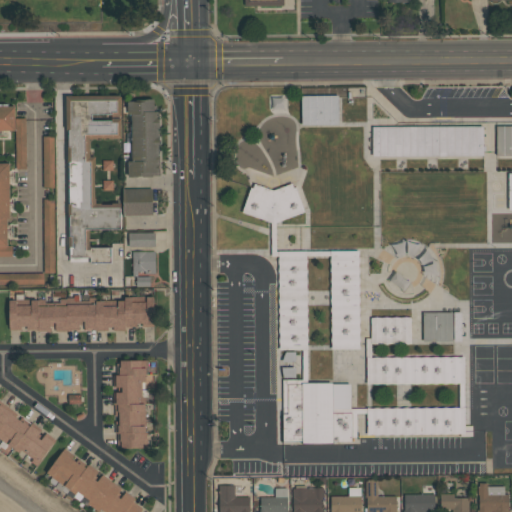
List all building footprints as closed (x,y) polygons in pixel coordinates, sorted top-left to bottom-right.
[(301,96),(302,125),(339,124),(338,95),(301,96)] [(70,261),(87,260),(111,260),(110,247),(89,248),(89,229),(120,229),(120,203),(95,204),(94,156),(90,156),(90,139),(122,138),(121,96),(65,96),(66,127),(61,127),(61,131),(68,131),(70,261)] [(128,177),(161,176),(160,111),(154,111),(154,100),(130,100),(131,161),(128,161),(128,177)] [(0,130),(15,130),(16,169),(26,169),(26,118),(15,118),(15,106),(0,106),(0,130)] [(372,157),(483,156),(483,126),(372,127),(372,157)] [(511,126),(496,126),(497,156),(511,155),(511,126)] [(41,174),(41,150),(32,150),(32,162),(35,162),(35,174),(41,174)] [(9,163),(0,163),(0,255),(12,256),(12,245),(9,245),(9,163)] [(304,213),(294,183),(273,190),(251,183),(243,214),(274,223),(304,213)] [(153,215),(152,188),(123,189),(124,216),(153,215)] [(154,232),(128,233),(129,247),(155,246),(154,232)] [(331,349),(360,349),(358,250),(330,251),(331,349)] [(132,251),(133,274),(156,273),(155,251),(132,251)] [(279,350),(308,349),(306,251),(277,251),(279,350)] [(150,277),(137,276),(137,286),(149,286),(150,277)] [(9,330),(52,330),(154,329),(153,299),(117,299),(118,306),(103,306),(103,304),(39,305),(39,300),(30,300),(30,305),(17,305),(17,300),(9,300),(9,330)] [(452,342),(453,312),(423,312),(423,341),(452,342)] [(410,317),(371,317),(371,344),(411,343),(410,317)] [(366,383),(463,384),(464,358),(367,356),(366,383)] [(118,448),(146,448),(146,380),(147,380),(147,360),(119,360),(119,376),(113,376),(113,387),(121,387),(121,392),(113,392),(113,404),(118,404),(118,448)] [(465,407),(350,408),(350,382),(282,382),(283,443),(352,443),(352,435),(465,435),(465,407)] [(0,436),(41,462),(55,438),(0,403),(0,436)] [(46,473),(87,501),(85,504),(97,511),(148,511),(97,477),(100,473),(63,449),(46,473)] [(396,511),(396,496),(378,496),(377,479),(366,480),(366,511),(396,511)] [(250,511),(250,495),(235,496),(234,484),(219,484),(220,511),(250,511)] [(507,511),(507,485),(477,485),(477,511),(507,511)] [(286,511),(287,487),(275,487),(274,497),(260,496),(259,511),(256,511),(255,511),(286,511)] [(293,488),(292,511),(323,511),(324,488),(293,488)] [(360,511),(361,488),(348,488),(348,496),(330,496),(329,511),(360,511)] [(433,511),(434,494),(403,494),(402,511),(416,511),(417,511),(418,511),(433,511)] [(468,511),(468,497),(453,498),(453,494),(440,494),(440,511),(468,511)]
